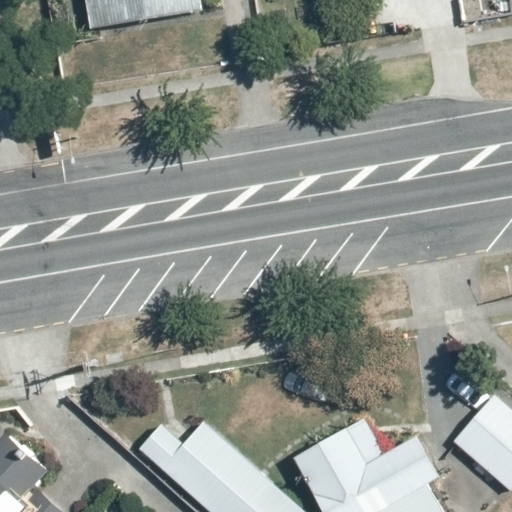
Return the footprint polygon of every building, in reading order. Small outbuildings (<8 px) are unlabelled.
[(85,0),(91,33),(206,14),(203,0),(85,0)] [(481,412),(456,439),(509,489),(511,485),(511,407),(499,395),(495,399),(484,389),(472,403),(481,412)] [(324,511),(444,511),(445,511),(428,483),(440,475),(417,437),(385,456),(361,417),(295,456),(324,511)] [(165,424),(142,449),(211,511),(307,511),(206,420),(185,443),(165,424)] [(0,511),(63,511),(41,493),(56,475),(0,427),(0,511)]
